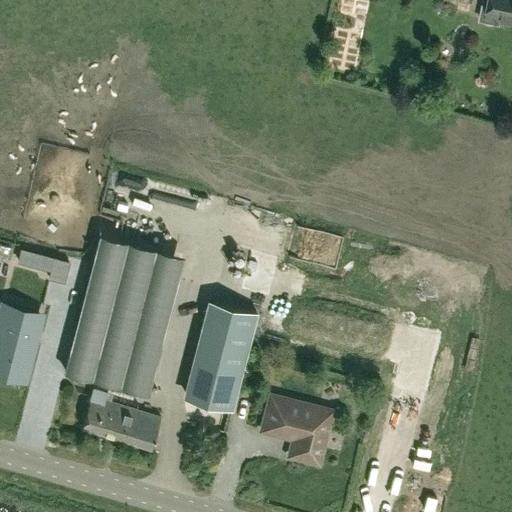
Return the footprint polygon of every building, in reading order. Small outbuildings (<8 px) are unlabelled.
[(500,17),(511,19),(511,0),(483,0),(480,19),(499,23),(500,17)] [(145,390),(181,254),(99,233),(64,369),(145,390)] [(188,396),(231,408),(257,310),(214,299),(188,396)] [(0,326),(0,373),(21,379),(38,310),(6,302),(0,326)] [(161,414),(103,398),(106,390),(93,387),(91,394),(82,425),(152,445),(161,414)] [(314,406),(271,395),(262,428),(294,437),(289,454),(317,461),(329,416),(313,412),(314,406)] [(424,508),(433,511),(437,497),(427,495),(424,508)]
